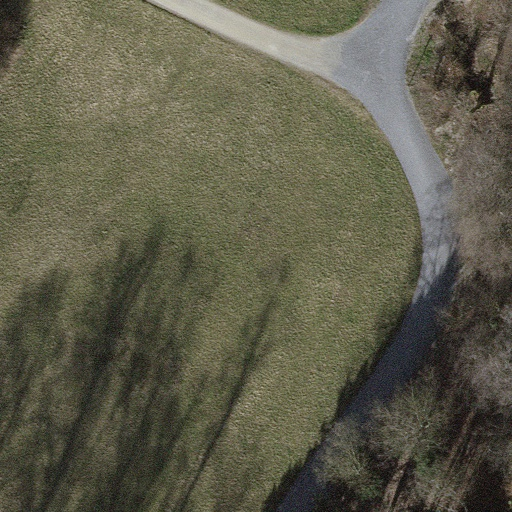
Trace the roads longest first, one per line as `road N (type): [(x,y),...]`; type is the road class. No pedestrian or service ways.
road 1 (track): [(294,511),(421,329),(441,268),(434,194)]
road 2 (track): [(434,194),(365,75),(413,0)]
road 3 (track): [(188,0),(365,75)]
